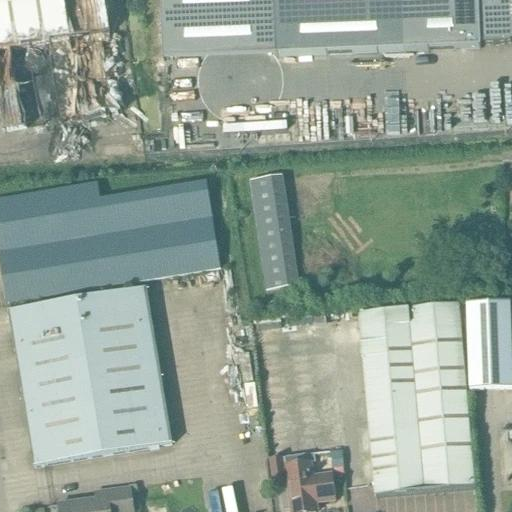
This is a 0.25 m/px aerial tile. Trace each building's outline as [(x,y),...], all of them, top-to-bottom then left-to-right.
[(0,0),(0,114),(3,133),(122,115),(104,0),(0,0)] [(511,0),(273,0),(276,57),(481,49),(481,46),(507,45),(509,44),(511,42),(511,0)] [(283,177),(250,182),(266,293),(300,288),(283,177)] [(0,200),(0,263),(7,306),(221,271),(207,183),(100,201),(98,184),(0,200)] [(147,290),(8,313),(34,468),(172,445),(147,290)] [(511,302),(510,303),(510,305),(467,306),(470,391),(511,389),(511,302)] [(458,305),(360,314),(376,497),(474,488),(458,305)] [(269,460),(272,492),(286,490),(282,459),(269,460)] [(311,464),(286,467),(292,511),(316,511),(316,503),(335,501),(332,476),(313,478),(311,464)] [(237,511),(234,494),(221,497),(219,484),(208,486),(213,511),(237,511)] [(97,500),(59,505),(60,511),(134,511),(131,488),(96,493),(97,500)]
